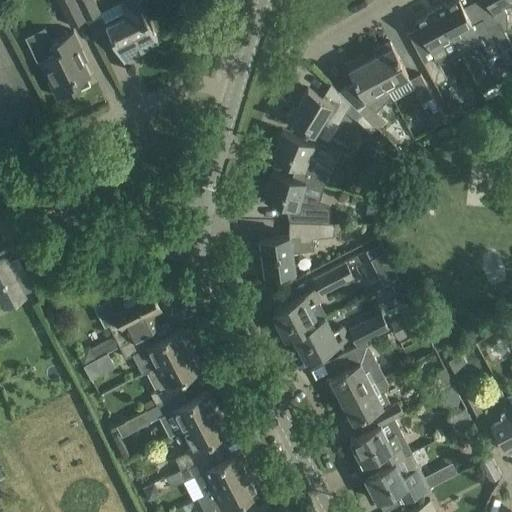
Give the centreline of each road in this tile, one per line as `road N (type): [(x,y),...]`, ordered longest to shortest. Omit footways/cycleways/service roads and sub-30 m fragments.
road 1 (unclassified): [(329,511),(207,281),(198,246)]
road 2 (unclassified): [(198,246),(198,210),(261,0)]
road 3 (unclassified): [(0,185),(125,246),(198,246)]
road 4 (unknown): [(116,114),(186,82),(234,91)]
road 5 (residential): [(295,65),(398,0)]
